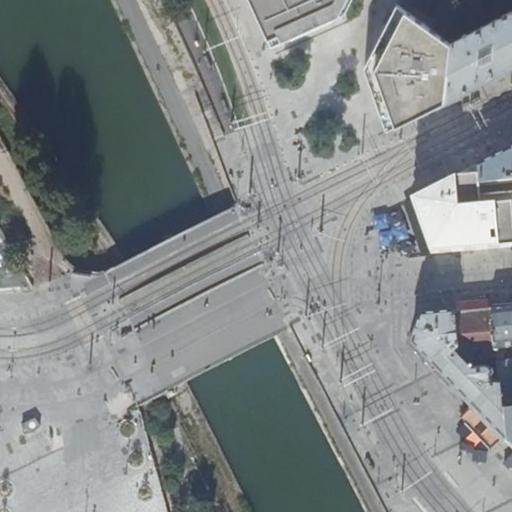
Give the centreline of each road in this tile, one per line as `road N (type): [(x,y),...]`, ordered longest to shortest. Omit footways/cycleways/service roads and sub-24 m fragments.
road 1 (residential): [(511,277),(331,292),(292,215),(212,0)]
road 2 (track): [(0,97),(79,207),(237,511)]
road 3 (secondary): [(112,511),(0,297)]
road 4 (track): [(0,152),(64,278)]
